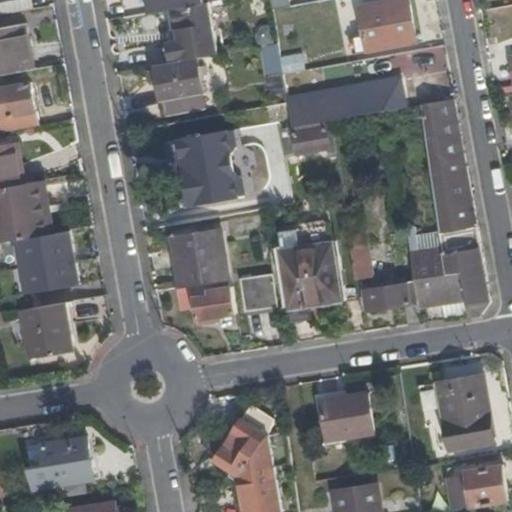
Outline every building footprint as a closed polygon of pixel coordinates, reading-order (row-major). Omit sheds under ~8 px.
[(123,0),(127,17),(150,14),(169,10),(205,4),(204,0),(123,0)] [(288,0),(271,0),(274,13),(290,10),(288,0)] [(412,1),(363,11),(370,55),(420,45),(412,1)] [(205,4),(169,10),(173,27),(177,31),(180,41),(168,43),(172,62),(180,61),(198,58),(219,54),(210,3),(205,4)] [(0,76),(30,71),(25,43),(28,42),(25,25),(0,29),(0,76)] [(273,87),(287,86),(285,77),(279,43),(266,46),(273,87)] [(441,48),(324,63),(327,86),(420,74),(422,87),(446,84),(441,48)] [(198,58),(180,61),(180,64),(158,68),(159,72),(160,81),(166,112),(202,106),(199,92),(204,92),(198,58)] [(0,132),(41,125),(33,83),(0,89),(0,132)] [(455,98),(424,104),(429,142),(462,136),(455,98)] [(329,99),(290,106),(294,128),(333,121),(329,99)] [(281,130),(285,156),(328,148),(329,154),(338,153),(333,121),(294,128),(281,130)] [(478,228),(462,136),(429,142),(442,234),(478,228)] [(0,148),(0,188),(25,184),(19,145),(0,148)] [(174,154),(177,170),(210,164),(207,149),(174,154)] [(210,164),(177,170),(182,205),(200,201),(199,196),(230,191),(227,177),(212,179),(210,164)] [(51,213),(46,180),(39,181),(44,214),(51,213)] [(44,214),(39,181),(25,184),(0,188),(0,243),(21,240),(54,234),(54,232),(51,213),(44,214)] [(262,197),(264,209),(293,204),(291,191),(262,197)] [(294,322),(342,314),(329,224),(280,231),(294,322)] [(492,301),(478,228),(442,234),(447,274),(464,271),(467,290),(468,299),(471,314),(471,317),(483,315),(492,301)] [(229,281),(222,230),(174,237),(182,288),(194,287),(200,321),(241,315),(236,284),(229,281)] [(442,234),(410,239),(415,278),(447,274),(442,234)] [(0,243),(0,273),(25,269),(21,240),(0,243)] [(352,247),(357,279),(373,276),(369,245),(352,247)] [(415,278),(416,281),(419,305),(444,302),(442,294),(467,290),(464,271),(447,274),(415,278)] [(242,278),(247,311),(281,306),(276,273),(242,278)] [(406,306),(409,326),(422,325),(419,305),(416,281),(366,289),(369,310),(406,306)] [(442,294),(444,302),(468,299),(467,290),(442,294)] [(446,319),(471,314),(468,299),(444,302),(446,319)] [(76,352),(66,302),(25,309),(33,359),(76,352)] [(5,310),(0,311),(0,326),(9,324),(5,310)] [(454,449),(498,441),(487,373),(442,380),(454,449)] [(329,442),(375,435),(368,395),(323,402),(329,442)] [(247,511),(281,511),(268,435),(244,419),(216,460),(241,477),(247,511)] [(46,462),(50,487),(52,487),(95,480),(88,437),(43,444),(46,462)] [(38,489),(50,487),(46,462),(34,465),(38,489)] [(470,474),(474,506),(510,501),(504,466),(470,471),(470,474)] [(451,509),(474,506),(470,474),(447,478),(451,509)] [(394,511),(392,500),(379,503),(376,486),(336,493),(339,511),(394,511)] [(118,511),(117,502),(72,509),(72,511),(118,511)]
